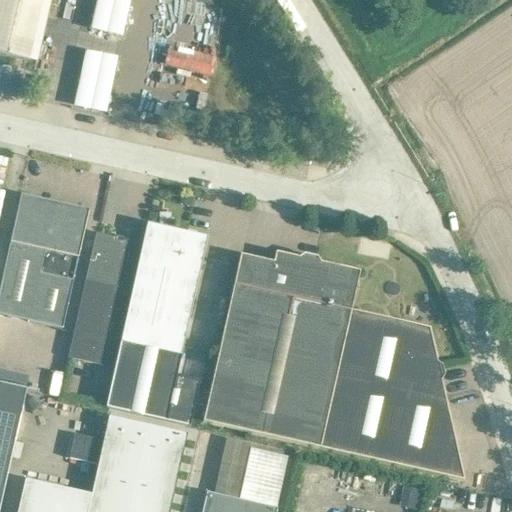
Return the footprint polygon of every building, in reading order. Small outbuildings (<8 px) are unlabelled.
[(0,0),(0,55),(36,64),(49,5),(57,7),(58,0),(0,0)] [(110,0),(105,24),(137,31),(144,0),(110,0)] [(182,196),(180,205),(190,207),(192,199),(182,196)] [(20,198),(15,217),(0,286),(0,317),(62,331),(88,213),(20,198)] [(207,240),(146,226),(120,345),(180,359),(207,240)] [(85,364),(113,239),(95,235),(68,360),(85,364)] [(113,239),(85,364),(103,368),(130,243),(123,241),(122,243),(115,242),(116,240),(113,239)] [(359,274),(341,270),(319,265),(315,268),(301,265),(298,260),(275,255),(273,265),(240,257),(202,424),(462,483),(428,331),(350,313),(359,274)] [(180,359),(120,345),(105,410),(165,423),(176,378),(180,359)] [(176,378),(165,423),(190,429),(200,383),(176,378)] [(0,385),(0,505),(26,392),(0,385)] [(36,398),(26,402),(30,413),(40,409),(36,398)] [(24,482),(17,511),(169,511),(186,437),(108,419),(91,497),(24,482)] [(249,451),(237,501),(206,494),(201,511),(275,511),(288,460),(249,451)]
